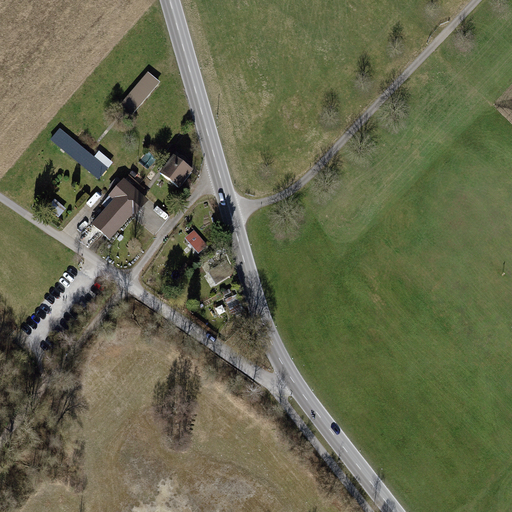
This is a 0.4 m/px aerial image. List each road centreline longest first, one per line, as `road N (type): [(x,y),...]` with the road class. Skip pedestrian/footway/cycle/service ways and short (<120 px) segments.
road 1 (tertiary): [(169,0),(273,347),(395,511)]
road 2 (track): [(230,212),(294,188),(474,0)]
road 3 (track): [(0,444),(127,283)]
road 4 (track): [(100,263),(0,195)]
